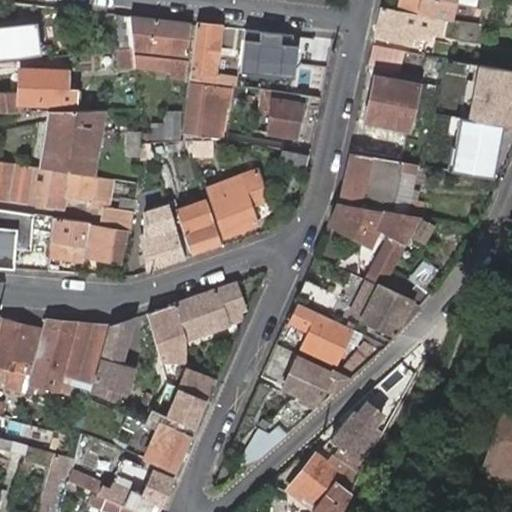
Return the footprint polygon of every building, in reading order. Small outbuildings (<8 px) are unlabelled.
[(405,0),(404,6),(412,8),(412,11),(453,19),(456,2),(476,6),(476,0),(405,0)] [(386,6),(380,37),(416,45),(420,23),(445,28),(447,18),(412,11),(386,6)] [(131,15),(116,13),(119,49),(125,49),(133,48),(131,15)] [(193,21),(131,15),(133,48),(134,64),(172,68),(171,73),(186,74),(189,49),(190,50),(193,21)] [(0,27),(0,58),(42,52),(38,22),(0,27)] [(223,25),(199,22),(192,81),(216,84),(223,25)] [(247,39),(242,81),(300,88),(304,46),(283,43),(284,33),(262,31),(260,41),(247,39)] [(398,67),(403,50),(378,45),(374,62),(398,67)] [(511,70),(483,65),(481,76),(473,117),(508,125),(511,125),(511,70)] [(7,90),(0,90),(0,112),(11,112),(11,103),(45,102),(45,71),(7,72),(7,90)] [(481,76),(467,74),(459,115),(473,117),(481,76)] [(440,90),(380,77),(370,120),(413,130),(416,116),(433,120),(440,90)] [(195,85),(189,132),(216,135),(221,97),(230,97),(231,89),(195,85)] [(303,137),(308,94),(266,90),(263,112),(275,113),(273,134),(303,137)] [(86,173),(92,109),(41,111),(35,166),(86,173)] [(180,139),(182,110),(158,109),(156,137),(180,139)] [(508,125),(464,118),(456,170),(498,179),(508,125)] [(151,147),(145,149),(147,156),(154,154),(151,147)] [(285,168),(309,170),(312,154),(286,152),(285,168)] [(396,212),(408,162),(355,153),(344,203),(396,212)] [(103,199),(106,175),(86,173),(35,166),(0,161),(0,196),(45,204),(46,197),(64,200),(65,193),(103,199)] [(424,165),(408,162),(396,212),(425,218),(427,218),(430,203),(416,200),(424,165)] [(212,189),(227,236),(259,225),(253,208),(271,202),(261,172),(243,178),(212,189)] [(194,253),(224,242),(207,196),(177,206),(194,253)] [(177,222),(170,200),(146,208),(144,231),(141,232),(151,267),(187,256),(177,222)] [(425,218),(396,212),(344,203),(342,211),(421,228),(425,218)] [(131,221),(132,207),(107,204),(106,219),(131,221)] [(37,212),(19,210),(18,218),(36,219),(37,212)] [(421,228),(342,211),(341,214),(336,226),(388,249),(373,281),(384,286),(391,289),(421,228)] [(125,227),(130,228),(131,221),(106,219),(50,213),(51,269),(77,271),(79,256),(87,257),(122,261),(125,227)] [(17,229),(0,227),(0,265),(14,266),(15,247),(33,248),(36,219),(18,218),(17,229)] [(330,289),(310,280),(302,299),(321,308),(330,289)] [(373,312),(384,286),(373,281),(358,314),(369,319),(373,312)] [(242,283),(178,305),(189,338),(230,325),(228,316),(246,310),(242,283)] [(418,302),(391,289),(384,286),(373,312),(369,319),(394,332),(401,335),(406,328),(418,302)] [(302,299),(295,315),(319,327),(309,347),(343,362),(360,326),(321,308),(302,299)] [(178,305),(150,314),(163,361),(188,360),(189,338),(178,305)] [(0,319),(0,365),(2,366),(8,367),(26,372),(38,330),(0,319)] [(112,327),(93,396),(123,405),(129,385),(134,369),(122,366),(134,319),(112,327)] [(62,373),(76,323),(46,320),(29,383),(57,392),(58,389),(60,383),(62,373)] [(90,406),(91,403),(93,396),(112,327),(76,323),(62,373),(89,381),(83,403),(90,406)] [(372,337),(366,349),(376,354),(382,341),(372,337)] [(283,344),(268,378),(324,402),(330,389),(338,393),(356,377),(345,372),(339,369),(337,373),(304,358),(306,354),(283,344)] [(345,372),(356,377),(367,367),(351,360),(345,372)] [(182,386),(210,399),(220,380),(190,367),(182,386)] [(16,384),(4,380),(2,388),(14,391),(16,384)] [(60,383),(58,389),(65,391),(66,385),(60,383)] [(198,428),(210,399),(181,387),(169,415),(198,428)] [(352,464),(364,473),(376,450),(373,449),(384,432),(379,428),(388,415),(369,401),(361,415),(356,412),(336,441),(358,456),(352,464)] [(480,463),(511,475),(511,407),(494,401),(485,425),(494,428),(480,463)] [(195,437),(198,428),(169,415),(154,408),(150,417),(150,419),(155,420),(163,424),(147,461),(179,474),(195,437)] [(145,432),(148,422),(117,412),(114,421),(143,432),(145,432)] [(163,424),(155,420),(155,421),(139,458),(147,461),(163,424)] [(511,482),(511,475),(480,463),(494,428),(485,425),(469,466),(511,482)] [(250,465),(264,459),(292,434),(285,427),(277,435),(267,430),(254,454),(250,465)] [(0,449),(41,461),(42,459),(58,464),(44,511),(61,511),(69,484),(75,461),(0,440),(0,449)] [(80,449),(71,483),(88,486),(94,452),(80,449)] [(326,511),(325,511),(345,511),(348,506),(360,481),(352,478),(346,473),(323,457),(298,491),(326,511)] [(128,461),(110,501),(111,502),(128,509),(145,468),(128,461)] [(352,478),(360,481),(364,473),(352,464),(346,473),(352,478)] [(139,511),(156,473),(145,468),(128,509),(135,511),(139,511)] [(162,511),(176,481),(156,473),(139,511),(162,511)] [(110,501),(94,494),(91,504),(112,511),(135,511),(128,509),(111,502),(110,501)]
